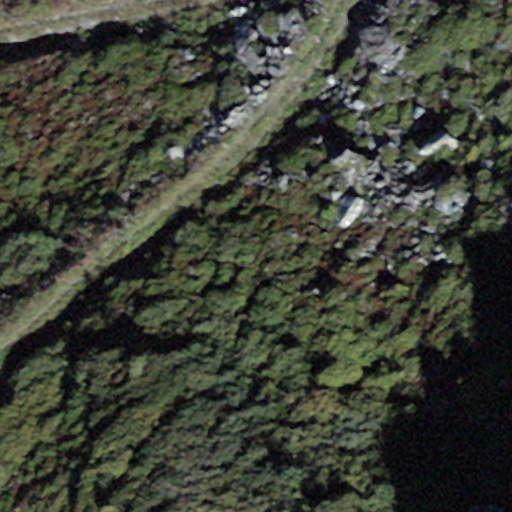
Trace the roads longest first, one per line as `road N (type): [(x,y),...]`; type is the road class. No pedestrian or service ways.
road 1 (track): [(0,360),(222,168),(288,96),(351,0)]
road 2 (track): [(170,0),(0,36)]
